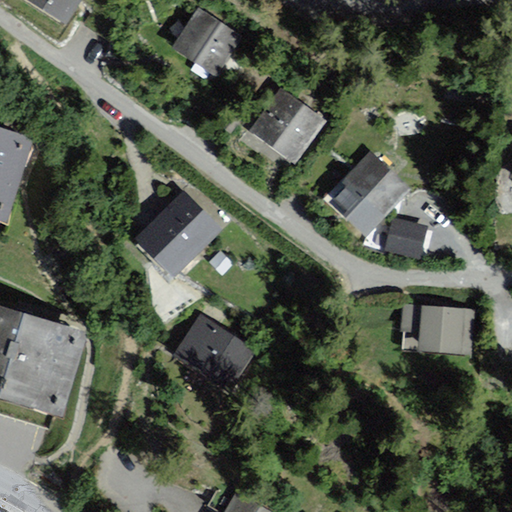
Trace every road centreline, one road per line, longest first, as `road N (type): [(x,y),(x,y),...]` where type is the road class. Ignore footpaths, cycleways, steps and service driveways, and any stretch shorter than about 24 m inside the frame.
road 1 (residential): [(0,20),(312,245),(379,278),(511,279)]
road 2 (unclassified): [(311,0),(377,7),(442,0)]
